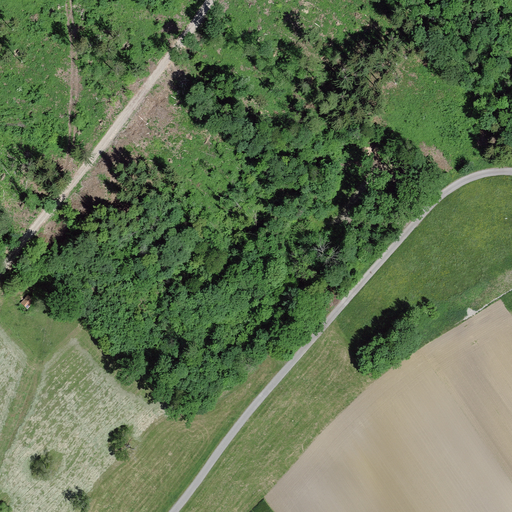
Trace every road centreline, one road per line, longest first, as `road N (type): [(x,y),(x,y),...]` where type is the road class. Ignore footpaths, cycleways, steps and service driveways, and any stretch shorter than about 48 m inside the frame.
road 1 (unclassified): [(511,171),(442,192),(259,399),(173,511)]
road 2 (track): [(61,194),(42,343),(4,461)]
road 3 (track): [(61,194),(213,0)]
road 4 (track): [(413,224),(328,220),(373,166)]
road 5 (motorway): [(0,108),(66,0)]
